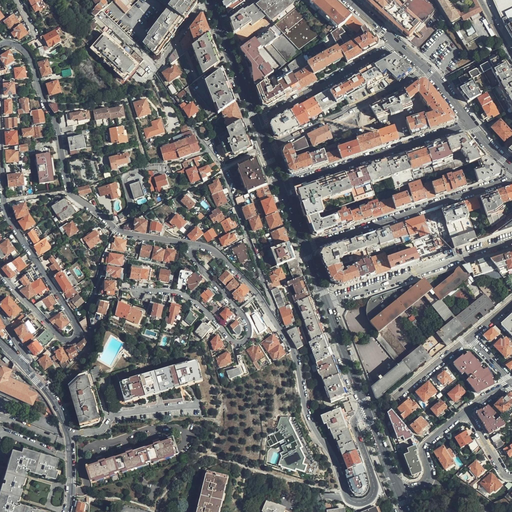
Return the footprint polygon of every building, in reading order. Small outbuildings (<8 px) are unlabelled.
[(42,6),(40,1),(41,0),(28,0),(35,12),(39,10),(38,8),(42,6)] [(92,13),(95,16),(101,10),(105,7),(103,5),(106,2),(103,0),(102,0),(97,5),(95,7),(94,8),(95,10),(92,13)] [(158,0),(168,8),(163,14),(164,15),(159,22),(158,21),(146,36),(147,37),(142,44),(156,55),(184,20),(194,8),(196,4),(196,2),(195,0),(158,0)] [(245,0),(222,0),(228,13),(243,2),(245,0)] [(271,22),(274,26),(297,7),(295,4),(291,0),(265,0),(257,6),(265,16),(271,22)] [(307,0),(338,28),(339,27),(344,24),(345,22),(350,17),(344,12),(342,10),(341,9),(331,0),(307,0)] [(331,0),(341,9),(342,8),(332,0),(331,0)] [(413,17),(394,0),(364,0),(401,33),(406,37),(407,36),(419,23),(419,22),(413,17)] [(394,0),(413,17),(415,16),(421,21),(427,15),(429,16),(430,17),(437,10),(435,5),(429,0),(394,0)] [(436,0),(451,23),(459,19),(448,0),(436,0)] [(448,0),(459,19),(461,18),(461,17),(480,7),(476,0),(448,0)] [(127,3),(121,9),(125,13),(131,7),(127,3)] [(247,25),(250,23),(252,25),(261,19),(265,16),(257,6),(254,4),(243,12),(235,18),(233,21),(232,25),(235,33),(246,26),(247,25)] [(0,10),(5,17),(8,14),(1,5),(0,5),(0,10)] [(297,7),(274,26),(281,33),(298,50),(319,35),(313,27),(297,7)] [(483,12),(480,7),(461,17),(461,18),(463,21),(483,12)] [(12,14),(3,20),(8,28),(11,28),(18,23),(12,14)] [(201,15),(189,30),(195,44),(208,34),(205,26),(201,15)] [(422,23),(429,16),(427,15),(421,21),(419,23),(407,36),(408,37),(420,25),(419,25),(422,22),(422,23)] [(351,17),(345,22),(356,33),(363,26),(358,21),(352,16),(351,17)] [(140,92),(145,87),(140,82),(138,84),(129,75),(134,70),(142,77),(146,72),(139,65),(143,61),(111,30),(99,19),(95,24),(105,33),(91,48),(134,89),(140,92)] [(25,33),(28,31),(28,27),(25,21),(13,29),(14,31),(11,33),(14,36),(15,35),(18,39),(26,34),(25,33)] [(472,22),(464,25),(469,35),(476,32),(472,22)] [(274,26),(255,39),(261,48),(264,47),(269,42),(281,57),(286,63),(300,53),(298,50),(281,33),(274,26)] [(330,34),(340,50),(345,47),(339,36),(344,33),(339,27),(338,28),(333,32),(330,34)] [(366,31),(365,27),(361,29),(365,37),(354,43),(363,54),(371,50),(378,46),(378,44),(378,41),(376,38),(374,38),(372,34),(370,34),(368,31),(368,30),(366,31)] [(177,55),(178,58),(184,53),(187,51),(193,46),(195,44),(189,30),(176,48),(180,54),(177,55)] [(59,41),(54,31),(43,37),(48,47),(59,41)] [(200,65),(203,74),(219,63),(217,57),(212,43),(208,34),(195,44),(193,46),(195,53),(194,53),(199,65),(200,65)] [(261,48),(255,39),(241,49),(242,52),(252,66),(254,82),(255,82),(256,83),(258,83),(259,84),(273,73),(267,65),(266,66),(256,54),(257,51),(261,48)] [(269,42),(264,47),(274,59),(281,67),(286,63),(281,57),(269,42)] [(351,43),(345,47),(340,50),(344,58),(347,63),(355,58),(363,54),(354,43),(353,42),(351,43)] [(46,54),(43,46),(38,49),(42,56),(46,54)] [(170,64),(177,59),(178,58),(177,55),(180,54),(176,48),(168,59),(170,64)] [(340,60),(344,58),(340,50),(309,67),(313,75),(318,73),(318,72),(322,69),(335,62),(339,59),(340,60)] [(187,51),(184,53),(194,79),(197,77),(187,51)] [(11,65),(10,62),(12,61),(9,56),(10,55),(8,52),(0,56),(1,58),(0,58),(0,59),(5,69),(11,65)] [(300,88),(300,90),(309,85),(316,80),(313,75),(309,67),(302,54),(287,65),(300,88)] [(390,56),(373,65),(385,79),(389,85),(402,80),(411,69),(404,62),(397,56),(390,56)] [(462,95),(468,103),(481,95),(473,81),(472,79),(483,73),(492,89),(511,77),(511,72),(505,61),(500,63),(498,60),(496,56),(488,61),(489,62),(486,63),(486,62),(478,66),(479,67),(476,69),(476,68),(468,72),(468,73),(465,75),(465,74),(458,78),(461,84),(456,87),(462,95)] [(50,74),(46,61),(37,63),(41,76),(50,74)] [(273,76),(285,96),(293,92),(300,88),(287,65),(273,76)] [(366,86),(370,94),(375,92),(372,86),(385,79),(373,65),(366,70),(359,74),(359,75),(366,86)] [(180,75),(174,66),(163,73),(169,82),(180,75)] [(25,78),(23,68),(13,69),(15,79),(25,78)] [(219,113),(221,111),(234,102),(229,90),(222,69),(205,81),(216,110),(218,109),(219,113)] [(330,91),(336,103),(366,86),(359,75),(355,77),(354,76),(351,78),(352,79),(335,88),(335,87),(332,88),(333,90),(330,91)] [(269,107),(285,98),(285,96),(273,76),(264,83),(256,89),(259,97),(262,105),(269,107)] [(490,90),(495,99),(504,113),(511,121),(511,77),(492,89),(490,90)] [(59,92),(56,82),(51,83),(51,82),(45,82),(49,95),(59,92)] [(424,114),(429,129),(451,122),(451,121),(452,116),(449,112),(440,99),(432,89),(429,85),(428,85),(426,82),(420,82),(417,83),(405,92),(412,105),(416,112),(422,110),(424,114)] [(14,94),(12,84),(2,85),(3,91),(4,96),(14,94)] [(212,113),(189,85),(184,89),(207,116),(212,113)] [(375,114),(378,119),(394,112),(395,114),(399,113),(399,110),(412,105),(405,92),(404,89),(369,106),(375,114)] [(183,90),(176,95),(179,98),(185,93),(183,90)] [(321,112),(329,108),(337,104),(336,103),(330,91),(329,90),(321,95),(314,99),(321,112)] [(480,102),(482,106),(491,101),(487,94),(478,99),(480,102)] [(17,114),(27,113),(26,98),(19,99),(20,110),(17,111),(17,114)] [(309,119),(321,112),(314,99),(308,102),(302,106),(308,117),(309,119)] [(149,114),(144,100),(133,104),(137,118),(149,114)] [(487,119),(488,122),(492,120),(495,118),(494,117),(498,115),(491,101),(482,106),(482,107),(485,113),(481,115),(482,117),(483,119),(492,115),(493,116),(487,119)] [(234,102),(221,111),(228,128),(241,120),(238,111),(234,102)] [(54,113),(58,112),(55,103),(49,103),(48,105),(54,113)] [(184,104),(180,106),(183,110),(183,109),(189,117),(197,112),(192,103),(186,107),(184,104)] [(369,106),(368,107),(367,105),(341,118),(341,119),(328,126),(332,137),(338,135),(339,137),(350,131),(351,132),(359,127),(361,130),(375,122),(374,120),(378,119),(375,114),(369,106)] [(308,117),(302,106),(296,109),(291,112),(297,123),(308,117)] [(117,118),(116,108),(101,111),(101,110),(92,111),(94,121),(102,119),(102,120),(117,118)] [(42,113),(40,109),(30,111),(31,112),(29,113),(30,115),(32,115),(34,125),(40,124),(47,122),(46,117),(43,117),(42,113)] [(280,137),(300,128),(297,123),(291,112),(273,122),(271,127),(272,131),(274,134),(280,137)] [(80,113),(69,114),(71,121),(74,120),(74,122),(88,120),(87,113),(80,114),(80,113)] [(420,132),(429,129),(424,114),(420,116),(419,117),(412,120),(410,119),(406,120),(411,136),(420,132)] [(5,126),(5,132),(11,131),(10,128),(16,128),(15,119),(5,119),(5,126)] [(162,127),(160,119),(151,122),(152,127),(143,130),(146,139),(147,138),(153,136),(164,133),(162,127)] [(241,120),(228,128),(226,129),(230,140),(221,143),(226,155),(227,155),(229,160),(233,158),(232,156),(238,153),(239,154),(252,148),(247,136),(241,120)] [(511,134),(511,133),(501,120),(492,128),(498,135),(504,142),(511,134)] [(42,137),(40,124),(34,125),(34,128),(32,129),(33,135),(33,138),(36,137),(36,138),(42,137)] [(181,134),(188,131),(186,125),(179,127),(181,134)] [(328,126),(327,127),(327,126),(308,135),(313,147),(333,139),(332,138),(332,137),(328,126)] [(123,137),(121,127),(108,129),(109,133),(111,143),(118,142),(118,144),(127,142),(126,136),(123,137)] [(395,127),(377,133),(381,146),(391,143),(400,140),(395,127)] [(32,129),(21,130),(22,137),(33,135),(32,129)] [(191,130),(181,134),(183,140),(186,138),(192,154),(199,151),(191,130)] [(5,146),(16,144),(15,133),(4,134),(5,137),(5,146)] [(357,141),(361,153),(371,149),(381,146),(377,133),(357,139),(357,141)] [(181,134),(172,138),(174,143),(179,159),(180,158),(192,154),(186,138),(183,140),(181,134)] [(450,170),(460,167),(471,163),(478,160),(486,158),(473,143),(469,138),(467,135),(462,134),(442,141),(426,146),(435,175),(440,174),(450,170)] [(84,148),(82,136),(67,138),(70,155),(76,154),(75,150),(84,148)] [(291,144),(294,152),(296,151),(296,152),(309,148),(306,142),(305,136),(291,144)] [(510,138),(503,144),(508,149),(511,145),(511,137),(510,139),(510,138)] [(337,148),(341,159),(352,156),(361,153),(357,141),(337,148)] [(179,159),(174,143),(160,148),(163,161),(179,159)] [(308,156),(296,160),(295,157),(294,152),(291,144),(283,148),(281,155),(288,173),(291,174),(294,175),(313,169),(308,156)] [(323,150),(324,151),(328,164),(335,162),(341,159),(337,148),(336,145),(323,150)] [(435,175),(426,146),(416,150),(405,153),(406,155),(411,170),(415,182),(420,181),(430,177),(435,175)] [(15,151),(5,151),(6,163),(17,162),(16,151),(15,151)] [(324,151),(308,156),(313,169),(320,167),(328,164),(324,151)] [(52,174),(49,155),(41,156),(41,154),(34,155),(39,185),(45,184),(45,182),(53,180),(52,174)] [(127,163),(125,154),(108,158),(111,170),(116,169),(115,166),(127,163)] [(386,162),(391,176),(411,170),(406,155),(396,159),(386,162)] [(265,181),(255,158),(238,166),(248,193),(256,190),(266,186),(265,181)] [(474,170),(478,182),(488,179),(498,176),(498,171),(492,164),(486,158),(478,160),(479,165),(481,165),(482,168),(474,170)] [(365,167),(370,183),(390,176),(391,176),(386,162),(385,160),(375,164),(365,167)] [(217,165),(214,162),(198,170),(203,182),(207,180),(204,174),(209,171),(208,169),(217,165)] [(198,179),(196,172),(197,172),(195,167),(186,171),(191,183),(198,179)] [(367,198),(375,195),(370,183),(365,167),(356,170),(345,174),(355,202),(357,201),(367,198)] [(462,173),(462,172),(452,176),(457,189),(462,188),(467,186),(462,173)] [(348,205),(355,202),(345,174),(334,177),(309,186),(299,189),(297,195),(299,201),(306,219),(308,219),(318,215),(336,209),(348,205)] [(22,185),(21,175),(7,176),(9,187),(22,185)] [(165,175),(154,178),(157,188),(168,184),(165,175)] [(452,176),(442,179),(442,181),(446,193),(451,191),(457,189),(452,176)] [(211,193),(212,195),(222,191),(217,180),(213,181),(214,184),(208,186),(209,188),(208,189),(209,194),(211,193)] [(408,197),(411,205),(419,202),(426,200),(422,187),(420,181),(415,182),(408,185),(411,196),(408,197)] [(446,193),(442,181),(432,184),(436,197),(441,195),(446,193)] [(140,182),(130,185),(134,200),(145,197),(140,182)] [(101,196),(107,194),(110,193),(110,196),(112,199),(117,198),(115,191),(118,191),(116,183),(99,188),(101,196)] [(436,197),(432,184),(427,186),(422,187),(426,200),(431,198),(436,197)] [(91,192),(88,185),(80,187),(80,186),(77,187),(79,194),(91,192)] [(408,193),(392,198),(393,199),(396,210),(403,207),(411,205),(408,197),(411,196),(408,185),(405,186),(407,192),(408,192),(408,193)] [(256,190),(260,201),(271,197),(268,191),(266,186),(256,190)] [(222,191),(212,195),(216,206),(226,202),(222,193),(227,192),(226,189),(222,191)] [(496,192),(501,203),(509,201),(504,189),(501,190),(496,192)] [(503,210),(501,203),(496,192),(488,194),(480,197),(483,207),(490,227),(491,228),(506,217),(503,210)] [(195,204),(186,196),(181,202),(189,210),(195,204)] [(75,207),(73,203),(71,204),(69,201),(68,201),(65,198),(51,207),(55,214),(57,214),(62,221),(78,210),(76,207),(75,207)] [(266,215),(276,211),(275,210),(271,198),(261,203),(266,215)] [(396,210),(393,199),(379,204),(383,214),(389,212),(396,210)] [(479,208),(475,199),(469,201),(463,203),(466,212),(479,208)] [(379,204),(378,202),(369,205),(373,218),(378,216),(383,214),(379,204)] [(22,216),(23,217),(29,214),(24,203),(12,207),(16,218),(22,216)] [(449,232),(455,248),(463,245),(470,243),(469,241),(476,238),(466,212),(463,203),(452,206),(441,210),(445,222),(448,229),(449,232)] [(246,220),(255,217),(253,211),(254,210),(252,204),(241,208),(244,214),(246,220)] [(369,205),(359,208),(364,221),(368,219),(373,218),(369,205)] [(364,221),(359,208),(350,212),(354,224),(359,222),(364,221)] [(211,219),(220,214),(217,209),(211,212),(213,214),(209,216),(210,219),(211,219)] [(354,224),(350,212),(346,213),(345,210),(343,210),(341,212),(342,213),(338,214),(339,215),(343,228),(349,226),(354,224)] [(433,213),(426,215),(430,227),(445,222),(441,210),(433,213)] [(276,212),(266,217),(270,228),(281,225),(276,212)] [(511,213),(507,216),(506,217),(491,228),(476,238),(477,241),(493,235),(498,231),(511,220),(511,213)] [(29,214),(23,217),(18,220),(24,230),(34,223),(29,214)] [(180,218),(177,214),(169,222),(173,226),(175,225),(183,233),(186,231),(182,227),(185,223),(182,220),(180,218)] [(223,219),(220,214),(211,219),(213,223),(216,221),(217,223),(223,219)] [(330,232),(343,228),(339,215),(337,216),(335,217),(334,215),(330,217),(331,218),(320,222),(320,220),(330,217),(329,215),(319,218),(318,215),(308,219),(306,219),(312,234),(317,237),(330,232)] [(405,223),(412,241),(430,235),(424,216),(414,219),(405,223)] [(234,222),(231,217),(221,223),(226,232),(236,226),(234,222)] [(261,228),(257,218),(249,221),(251,226),(253,231),(261,228)] [(50,226),(51,227),(54,225),(50,220),(44,224),(47,228),(50,226)] [(146,232),(147,221),(136,220),(135,225),(136,225),(136,230),(141,231),(146,232)] [(511,220),(498,231),(493,235),(500,233),(502,232),(511,228),(511,220)] [(9,226),(6,221),(0,224),(0,226),(2,230),(9,226)] [(67,223),(59,228),(60,229),(62,231),(65,229),(70,237),(79,231),(72,222),(68,224),(67,223)] [(161,234),(162,228),(162,225),(159,224),(159,223),(151,222),(150,233),(155,233),(161,234)] [(389,228),(396,247),(412,241),(405,223),(397,225),(389,228)] [(194,239),(196,240),(199,237),(203,235),(197,228),(187,236),(191,240),(193,240),(194,239)] [(275,245),(287,240),(282,228),(270,232),(275,245)] [(384,251),(396,247),(389,228),(381,231),(371,234),(362,237),(366,249),(379,245),(382,251),(384,251)] [(212,229),(205,233),(203,234),(208,241),(216,237),(212,229)] [(32,240),(28,242),(30,246),(39,240),(33,230),(28,234),(28,235),(32,240)] [(100,241),(99,239),(104,234),(101,231),(97,234),(95,231),(83,239),(90,249),(94,246),(93,246),(100,241)] [(432,234),(430,235),(412,241),(419,260),(455,248),(449,232),(433,237),(432,234)] [(237,235),(236,233),(229,236),(228,234),(219,239),(222,246),(238,238),(237,235)] [(366,249),(362,237),(352,241),(343,244),(347,255),(366,249)] [(124,252),(126,241),(116,239),(115,244),(113,243),(112,249),(124,252)] [(18,255),(9,242),(7,240),(0,244),(0,256),(1,259),(10,253),(13,258),(18,255)] [(50,247),(46,241),(45,240),(35,247),(39,254),(50,247)] [(244,244),(242,240),(236,243),(237,247),(232,249),(233,253),(235,252),(239,264),(240,263),(242,263),(244,262),(243,260),(247,259),(244,251),(245,250),(243,244),(244,244)] [(396,247),(384,251),(385,253),(387,259),(415,250),(412,241),(396,247)] [(271,250),(270,250),(276,266),(286,262),(295,259),(293,254),(288,243),(271,250)] [(334,260),(347,255),(343,244),(323,251),(321,253),(320,256),(326,270),(341,265),(342,265),(340,260),(335,262),(334,260)] [(145,247),(142,246),(139,256),(145,257),(145,256),(149,257),(151,251),(152,247),(148,246),(147,248),(145,247)] [(157,248),(155,247),(152,259),(162,261),(164,251),(161,250),(161,249),(157,248)] [(366,249),(347,255),(349,263),(353,261),(369,256),(366,249)] [(173,261),(175,252),(170,250),(167,250),(164,260),(169,261),(169,260),(173,261)] [(415,250),(387,259),(391,270),(405,265),(419,260),(415,250)] [(384,273),(391,270),(387,259),(385,253),(370,258),(376,275),(384,273)] [(123,256),(110,254),(109,258),(107,258),(106,259),(106,263),(122,266),(123,256)] [(511,254),(502,257),(490,261),(497,270),(499,272),(506,269),(507,270),(511,268),(511,254)] [(349,263),(347,255),(334,260),(335,262),(340,260),(342,265),(349,263)] [(369,256),(353,261),(355,265),(355,264),(355,263),(370,258),(369,256)] [(25,266),(18,257),(11,263),(6,266),(3,267),(1,268),(10,278),(25,266)] [(376,275),(370,258),(355,263),(355,264),(355,265),(355,267),(360,280),(368,278),(376,275)] [(411,355),(404,361),(405,361),(398,366),(371,388),(376,399),(378,399),(381,396),(380,396),(406,375),(407,376),(425,361),(427,363),(431,359),(429,357),(430,354),(431,350),(439,344),(441,344),(445,344),(447,346),(451,343),(450,341),(471,324),(473,326),(477,322),(474,318),(474,316),(479,313),(481,313),(484,317),(488,313),(487,312),(494,306),(466,272),(470,269),(473,278),(490,272),(497,270),(490,261),(488,258),(464,266),(454,275),(443,283),(440,285),(434,277),(424,280),(421,282),(421,281),(371,298),(369,301),(368,303),(367,307),(367,312),(367,316),(369,320),(370,323),(378,333),(387,326),(424,296),(448,326),(434,336),(433,335),(423,344),(424,345),(411,355)] [(301,277),(295,259),(286,262),(293,281),(301,277)] [(61,273),(62,272),(57,263),(56,263),(54,260),(48,263),(50,267),(55,276),(61,273)] [(41,261),(40,262),(46,271),(49,269),(48,268),(50,267),(48,263),(46,265),(41,261)] [(349,263),(342,265),(341,265),(343,271),(355,267),(355,265),(353,261),(349,263)] [(141,268),(142,267),(131,265),(129,277),(133,278),(133,281),(134,281),(139,282),(141,268)] [(341,287),(360,280),(355,267),(343,271),(341,265),(326,270),(330,282),(336,284),(341,287)] [(18,288),(20,290),(32,283),(39,278),(32,266),(26,271),(28,274),(19,280),(22,285),(18,288)] [(464,266),(451,271),(454,275),(464,266)] [(107,272),(106,272),(105,275),(106,275),(106,277),(120,279),(122,267),(117,267),(117,268),(108,267),(107,272)] [(151,269),(141,268),(139,282),(139,283),(142,284),(143,280),(149,281),(151,269)] [(270,277),(274,287),(280,286),(278,281),(284,278),(281,269),(273,272),(273,273),(274,275),(270,277)] [(168,282),(170,272),(161,270),(158,280),(168,282)] [(500,274),(504,279),(511,275),(511,270),(508,272),(507,271),(500,274)] [(188,278),(192,275),(191,274),(180,272),(178,284),(186,286),(188,278)] [(226,272),(225,272),(219,278),(225,285),(233,278),(229,275),(226,272)] [(72,288),(61,273),(55,276),(54,277),(63,290),(65,293),(72,288)] [(204,285),(206,282),(202,278),(200,280),(194,274),(192,275),(188,278),(186,286),(191,291),(200,281),(204,285)] [(437,276),(434,277),(440,285),(443,283),(437,276)] [(63,290),(54,277),(51,279),(60,292),(63,290)] [(292,297),(295,303),(296,303),(309,297),(305,287),(301,277),(293,281),(283,284),(285,287),(294,284),(297,295),(292,297)] [(18,278),(13,282),(18,288),(22,285),(19,280),(18,278)] [(20,290),(28,299),(41,291),(42,293),(46,291),(47,292),(49,290),(46,284),(43,286),(39,280),(35,282),(36,283),(33,285),(32,283),(20,290)] [(115,282),(115,284),(118,284),(118,280),(105,280),(103,282),(98,295),(105,295),(105,291),(105,282),(115,282)] [(232,280),(226,286),(231,292),(237,286),(235,283),(232,280)] [(118,296),(119,288),(116,288),(115,288),(115,284),(115,282),(105,282),(105,291),(105,295),(118,296)] [(217,292),(209,282),(206,284),(215,295),(217,292)] [(241,285),(236,290),(242,297),(248,292),(244,288),(241,285)] [(78,295),(72,288),(65,293),(64,293),(70,302),(71,301),(78,295)] [(271,290),(278,309),(288,305),(289,305),(285,294),(283,288),(279,289),(278,288),(271,290)] [(204,299),(206,302),(213,296),(207,289),(203,293),(200,296),(203,299),(204,299)] [(242,297),(236,290),(232,294),(233,295),(232,295),(234,298),(235,297),(239,301),(243,298),(242,297)] [(133,300),(129,293),(123,297),(128,303),(133,300)] [(150,301),(152,294),(145,294),(143,296),(140,303),(148,307),(150,301)] [(50,295),(34,304),(37,308),(41,305),(45,309),(49,306),(55,303),(50,295)] [(83,301),(78,295),(71,301),(72,302),(77,307),(83,301)] [(221,308),(227,304),(222,298),(221,299),(218,295),(213,299),(221,308)] [(11,319),(19,311),(7,297),(0,303),(0,306),(3,310),(11,319)] [(311,342),(323,335),(319,324),(312,305),(309,297),(296,303),(311,342)] [(106,315),(109,302),(98,301),(97,307),(98,307),(97,314),(106,315)] [(120,317),(126,319),(131,308),(130,308),(132,305),(121,301),(120,303),(119,303),(114,315),(120,318),(120,317)] [(162,307),(154,304),(151,316),(150,318),(150,320),(155,321),(156,317),(158,318),(160,312),(161,312),(162,307)] [(177,316),(180,307),(171,304),(170,305),(167,313),(170,313),(168,321),(166,320),(165,323),(167,323),(167,324),(172,325),(175,315),(177,316)] [(142,313),(144,309),(135,305),(133,309),(131,308),(126,319),(126,320),(136,324),(141,312),(142,313)] [(288,305),(278,309),(284,325),(285,325),(290,323),(294,322),(288,305)] [(190,325),(198,315),(191,309),(184,321),(190,325)] [(230,321),(234,317),(226,309),(220,314),(222,316),(223,316),(226,319),(221,323),(224,326),(230,321)] [(259,317),(255,311),(249,315),(253,321),(252,322),(257,334),(265,328),(264,327),(261,323),(258,318),(259,317)] [(37,318),(31,313),(22,320),(29,332),(27,334),(22,326),(14,331),(20,339),(21,338),(25,344),(33,337),(30,333),(33,331),(34,332),(38,328),(33,322),(37,318)] [(50,320),(53,324),(55,322),(61,329),(68,322),(60,313),(50,320)] [(511,315),(505,323),(501,326),(506,331),(511,337),(511,315)] [(210,329),(206,325),(209,321),(204,316),(201,320),(203,322),(196,329),(198,330),(195,333),(202,339),(210,329)] [(238,319),(236,316),(234,317),(230,321),(232,324),(230,326),(236,334),(237,335),(238,335),(239,335),(240,334),(240,332),(240,327),(238,325),(239,324),(236,321),(238,319)] [(72,330),(74,331),(73,328),(73,326),(70,322),(69,325),(63,329),(67,335),(72,330)] [(387,326),(378,333),(380,335),(383,333),(404,361),(411,355),(387,326)] [(488,332),(482,336),(485,339),(487,342),(490,342),(495,337),(498,335),(497,334),(500,332),(495,326),(488,332)] [(297,349),(303,346),(296,328),(286,332),(291,339),(294,344),(297,349)] [(58,341),(54,336),(52,338),(45,330),(38,337),(48,349),(50,347),(51,348),(58,341)] [(273,334),(265,339),(266,341),(263,343),(268,352),(279,344),(275,338),(279,335),(277,332),(273,334)] [(376,339),(398,366),(405,361),(404,361),(383,333),(380,335),(376,339)] [(213,350),(223,345),(221,340),(220,340),(217,335),(210,341),(212,345),(211,346),(213,350)] [(311,342),(309,343),(312,352),(311,352),(313,355),(313,354),(317,363),(332,356),(327,344),(323,335),(311,342)] [(501,353),(506,358),(511,353),(511,352),(511,345),(511,344),(510,343),(509,344),(504,339),(501,341),(500,341),(495,346),(501,353)] [(84,340),(77,345),(79,350),(80,351),(86,345),(86,343),(84,340)] [(41,350),(35,341),(27,347),(34,356),(41,350)] [(285,354),(279,345),(268,352),(273,359),(276,358),(277,359),(285,354)] [(76,349),(74,346),(66,351),(72,362),(74,359),(73,357),(77,354),(74,350),(76,349)] [(263,355),(257,346),(254,348),(253,346),(247,350),(254,361),(263,355)] [(248,355),(243,347),(236,348),(237,357),(248,355)] [(55,356),(57,358),(57,359),(58,358),(61,363),(67,359),(61,348),(55,352),(56,355),(55,356)] [(230,363),(229,353),(227,351),(215,358),(218,365),(219,367),(222,366),(222,365),(230,363)] [(492,382),(491,379),(490,380),(485,370),(483,371),(477,365),(467,354),(453,365),(476,393),(493,384),(493,383),(492,382)] [(52,364),(46,355),(38,361),(44,369),(52,364)] [(341,399),(343,403),(349,401),(346,393),(336,366),(332,356),(317,363),(315,364),(317,369),(320,369),(320,370),(317,372),(318,375),(319,374),(331,403),(341,399)] [(252,363),(257,371),(261,368),(257,360),(252,363)] [(503,364),(505,367),(507,366),(510,370),(511,369),(511,368),(511,362),(511,363),(509,360),(503,364)] [(185,382),(200,378),(195,361),(130,379),(122,381),(122,382),(121,382),(126,399),(147,393),(185,382)] [(0,366),(0,391),(2,392),(31,405),(36,395),(26,390),(27,387),(21,384),(22,382),(16,380),(16,379),(15,381),(8,378),(10,370),(0,366)] [(90,393),(97,391),(95,387),(95,384),(95,381),(97,379),(100,376),(97,366),(94,367),(94,368),(90,369),(90,370),(87,371),(87,373),(79,375),(80,377),(76,378),(77,380),(72,382),(72,384),(69,384),(81,426),(98,421),(90,393)] [(241,374),(241,373),(239,369),(226,372),(227,377),(227,379),(228,379),(241,374)] [(448,378),(451,375),(447,370),(437,378),(437,380),(439,382),(438,384),(442,388),(446,384),(448,385),(451,382),(448,378)] [(437,392),(428,381),(415,392),(416,393),(422,401),(424,402),(437,392)] [(464,394),(464,392),(461,388),(460,389),(458,386),(456,388),(449,395),(455,402),(459,399),(458,398),(461,396),(464,394)] [(422,401),(416,393),(413,395),(419,403),(422,401)] [(511,395),(509,393),(503,399),(502,399),(501,400),(491,409),(495,415),(499,419),(500,419),(511,407),(511,395)] [(417,408),(416,406),(410,398),(406,402),(404,402),(401,404),(401,406),(397,409),(402,414),(400,415),(403,418),(417,408)] [(349,401),(343,403),(346,413),(341,415),(339,410),(321,417),(324,425),(326,424),(327,426),(328,430),(330,429),(332,435),(346,430),(350,428),(348,422),(345,421),(344,418),(348,416),(347,413),(352,410),(349,401)] [(446,409),(447,408),(443,404),(440,402),(439,403),(431,410),(437,417),(442,413),(441,413),(444,411),(446,409)] [(491,409),(488,407),(477,413),(477,415),(489,435),(505,425),(500,419),(499,419),(494,422),(491,417),(495,415),(491,409)] [(391,410),(387,413),(396,435),(402,452),(415,446),(418,443),(391,410)] [(294,418),(292,418),(281,417),(278,427),(275,428),(275,431),(267,435),(267,440),(269,445),(283,438),(286,443),(280,445),(283,452),(280,453),(281,456),(279,464),(281,465),(281,466),(296,471),(297,470),(308,474),(313,474),(316,474),(320,463),(316,461),(297,423),(294,424),(293,421),(294,418)] [(424,429),(427,427),(420,419),(411,427),(418,435),(420,436),(421,436),(422,435),(422,434),(423,433),(421,431),(424,429)] [(346,430),(332,435),(334,440),(335,440),(342,456),(354,452),(350,441),(346,430)] [(467,444),(472,441),(466,431),(455,438),(461,448),(467,444)] [(311,445),(315,442),(310,433),(305,436),(311,445)] [(472,441),(467,444),(473,453),(479,446),(475,439),(472,441)] [(175,440),(161,444),(156,446),(133,453),(128,455),(105,462),(99,464),(86,468),(91,481),(179,453),(178,448),(175,440)] [(511,445),(502,451),(505,454),(506,453),(510,459),(511,459),(511,445)] [(415,446),(402,452),(407,464),(411,477),(421,473),(421,469),(416,457),(416,454),(416,448),(415,446)] [(435,452),(434,453),(445,470),(454,464),(451,460),(446,452),(443,447),(437,451),(435,452)] [(13,450),(7,470),(23,479),(25,471),(27,472),(28,469),(41,473),(41,474),(46,476),(46,474),(53,476),(58,461),(21,450),(20,452),(13,450)] [(483,453),(481,450),(479,451),(474,456),(476,458),(483,453)] [(357,458),(355,451),(354,452),(342,456),(347,469),(360,465),(357,458)] [(482,471),(474,461),(471,464),(467,468),(476,477),(482,471)] [(360,465),(347,469),(344,471),(341,471),(343,475),(348,492),(349,494),(352,497),(355,498),(358,499),(361,499),(363,498),(365,496),(367,495),(369,492),(370,490),(369,486),(369,483),(363,469),(361,469),(360,465)] [(23,479),(7,470),(0,493),(0,511),(39,511),(36,511),(36,509),(28,506),(27,508),(17,505),(18,502),(16,501),(20,490),(21,490),(23,483),(22,482),(23,479)] [(214,511),(223,475),(204,472),(195,511),(214,511)] [(501,486),(490,474),(480,483),(489,494),(493,490),(494,491),(501,486)] [(322,511),(327,511),(328,511),(332,504),(326,500),(322,507),(322,511)] [(84,511),(83,511),(85,504),(78,502),(76,511),(84,511)] [(286,511),(285,511),(286,510),(278,506),(278,507),(267,502),(263,511),(264,511),(263,511),(286,511)]
